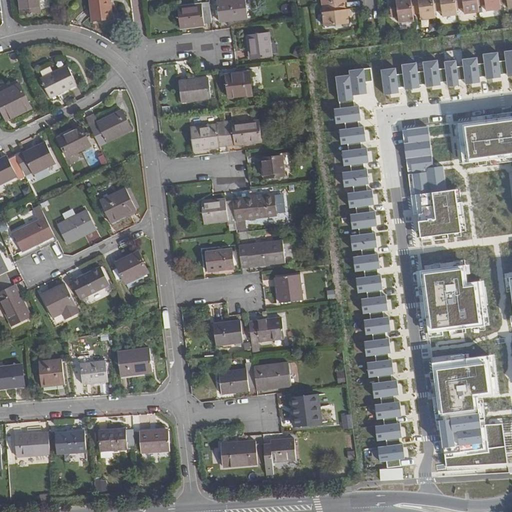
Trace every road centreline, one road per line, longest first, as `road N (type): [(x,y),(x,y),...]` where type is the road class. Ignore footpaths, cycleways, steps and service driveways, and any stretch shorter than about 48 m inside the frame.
road 1 (residential): [(439,502),(427,481),(382,116),(511,100)]
road 2 (residential): [(0,412),(179,399)]
road 3 (residential): [(0,145),(128,76)]
road 4 (residential): [(128,76),(83,43),(12,41)]
road 5 (residential): [(43,269),(157,219)]
